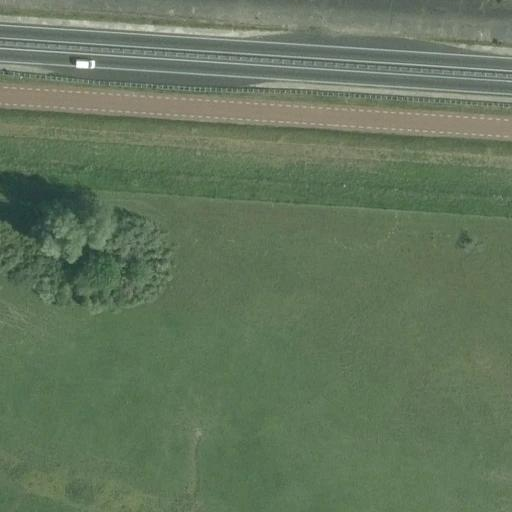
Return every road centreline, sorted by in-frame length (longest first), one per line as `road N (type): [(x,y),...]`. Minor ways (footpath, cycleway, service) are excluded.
road 1 (trunk): [(511,70),(0,36)]
road 2 (tertiary): [(511,130),(0,96)]
road 3 (trunk): [(0,56),(511,89)]
